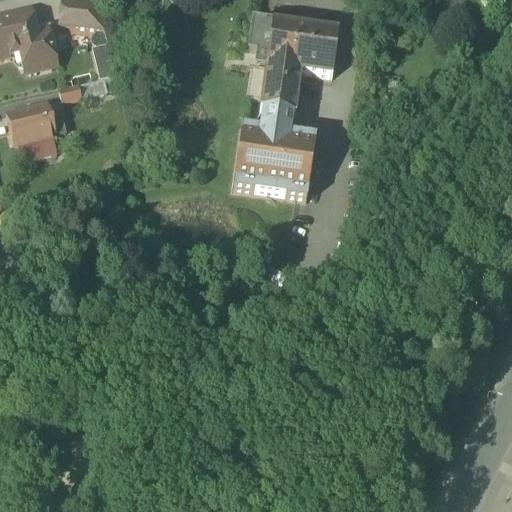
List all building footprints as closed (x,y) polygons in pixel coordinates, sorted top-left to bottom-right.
[(98,7),(63,3),(60,30),(105,36),(98,7)] [(49,29),(34,32),(30,15),(0,22),(0,63),(20,59),(24,78),(56,71),(51,50),(55,50),(49,29)] [(338,40),(272,30),(272,32),(253,29),(249,58),(257,59),(256,73),(265,75),(261,105),(259,118),(261,118),(292,122),(294,123),(300,80),(331,85),(338,40)] [(256,73),(251,73),(247,102),(261,105),(265,75),(256,73)] [(386,84),(376,82),(373,96),(383,98),(386,84)] [(78,91),(59,96),(62,109),(81,104),(78,91)] [(48,110),(6,121),(14,155),(17,154),(18,155),(32,152),(35,166),(56,161),(53,145),(56,144),(55,141),(65,139),(61,123),(51,126),(48,110)] [(289,141),(292,122),(261,118),(259,136),(241,134),(232,197),(306,207),(315,145),(289,141)]
